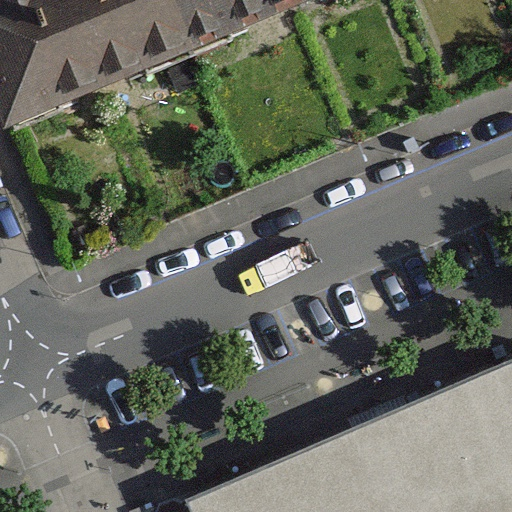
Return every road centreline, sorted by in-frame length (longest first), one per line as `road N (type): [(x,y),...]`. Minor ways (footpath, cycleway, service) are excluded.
road 1 (residential): [(41,383),(511,188)]
road 2 (residential): [(90,506),(41,383)]
